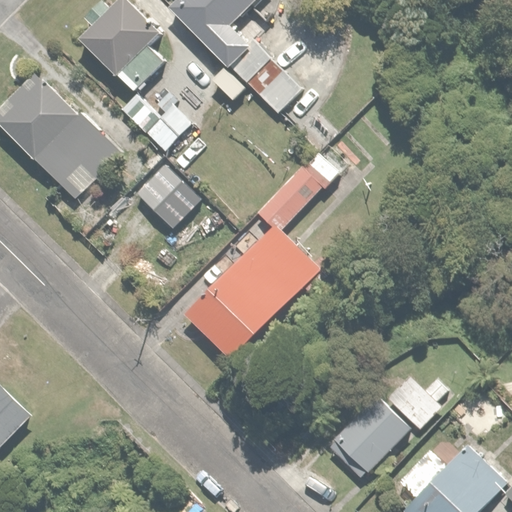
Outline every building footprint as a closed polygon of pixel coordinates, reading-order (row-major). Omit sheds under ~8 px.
[(163,26),(135,0),(119,0),(85,37),(136,85),(167,52),(152,38),(163,26)] [(244,8),(252,0),(171,0),(171,1),(228,60),(262,26),(244,8)] [(257,47),(236,67),(278,109),(281,106),(298,123),(316,105),(257,47)] [(0,108),(4,113),(0,117),(81,199),(140,141),(58,57),(53,62),(48,58),(0,105),(0,108)] [(144,84),(124,105),(168,148),(195,120),(175,101),(168,108),(144,84)] [(271,222),(183,307),(229,355),(321,265),(283,226),(351,160),(330,139),(258,209),(271,222)] [(154,177),(141,190),(171,220),(199,192),(153,146),(138,161),(154,177)] [(415,371),(391,395),(420,425),(453,392),(437,375),(428,384),(415,371)] [(0,445),(36,410),(3,377),(0,380),(0,445)] [(380,393),(331,440),(364,475),(413,427),(380,393)] [(470,440),(407,505),(413,511),(475,511),(509,478),(470,440)]
